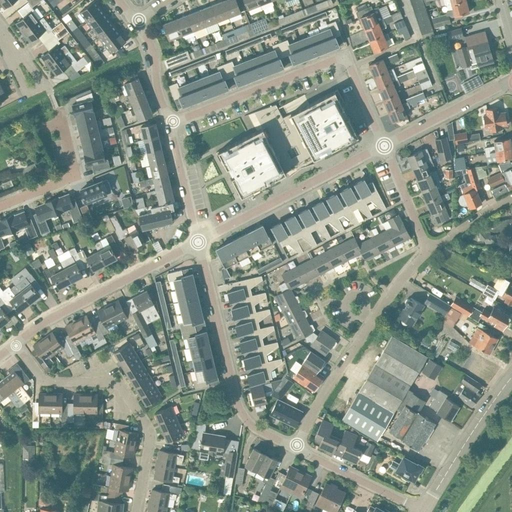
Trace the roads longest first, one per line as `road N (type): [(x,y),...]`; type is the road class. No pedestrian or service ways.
road 1 (residential): [(136,511),(148,441),(119,385),(40,381),(14,344)]
road 2 (residential): [(295,447),(247,423),(237,406),(198,242)]
road 3 (residential): [(295,447),(355,344),(427,249)]
road 4 (residential): [(14,344),(198,242)]
road 5 (residential): [(198,242),(384,145)]
road 6 (residential): [(169,123),(346,59)]
road 7 (tertiary): [(421,511),(511,373)]
road 8 (residential): [(59,113),(74,176),(0,206)]
road 9 (residential): [(384,145),(511,82)]
road 10 (residential): [(421,511),(295,447)]
road 11 (residential): [(198,242),(169,123)]
